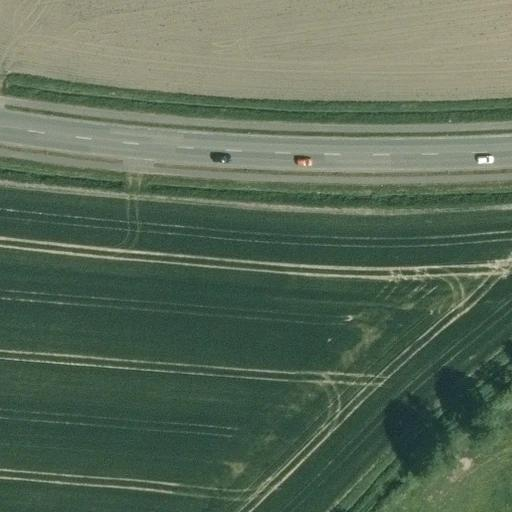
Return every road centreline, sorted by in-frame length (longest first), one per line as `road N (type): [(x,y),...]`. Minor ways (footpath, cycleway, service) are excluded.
road 1 (primary): [(511,155),(265,158),(0,130)]
road 2 (track): [(361,511),(511,375)]
